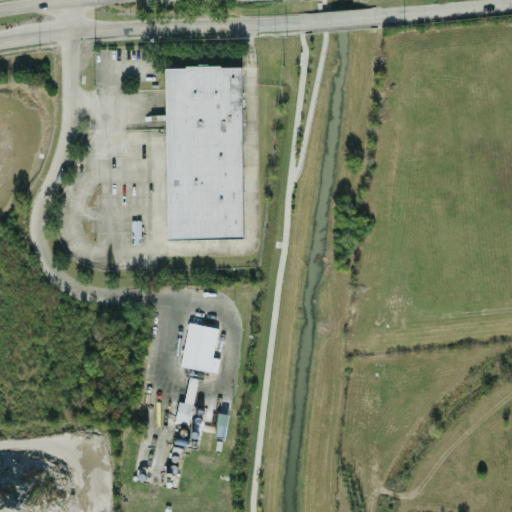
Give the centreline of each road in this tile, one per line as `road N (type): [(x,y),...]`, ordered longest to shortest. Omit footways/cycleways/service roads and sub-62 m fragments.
road 1 (secondary): [(70,32),(296,22)]
road 2 (secondary): [(367,16),(511,3)]
